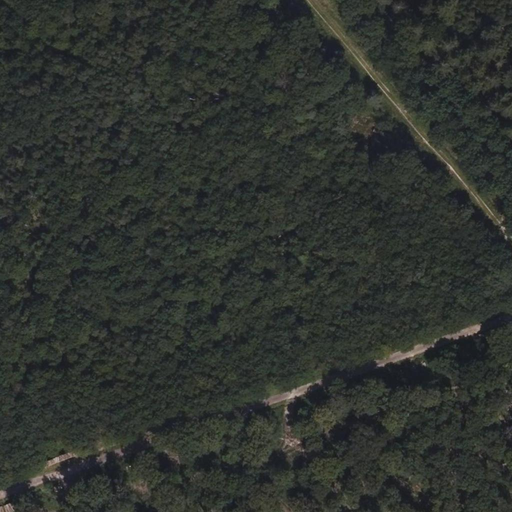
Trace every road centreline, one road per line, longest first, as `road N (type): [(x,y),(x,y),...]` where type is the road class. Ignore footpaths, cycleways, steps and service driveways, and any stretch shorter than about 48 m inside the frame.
road 1 (unclassified): [(0,495),(511,317)]
road 2 (track): [(511,240),(308,0)]
